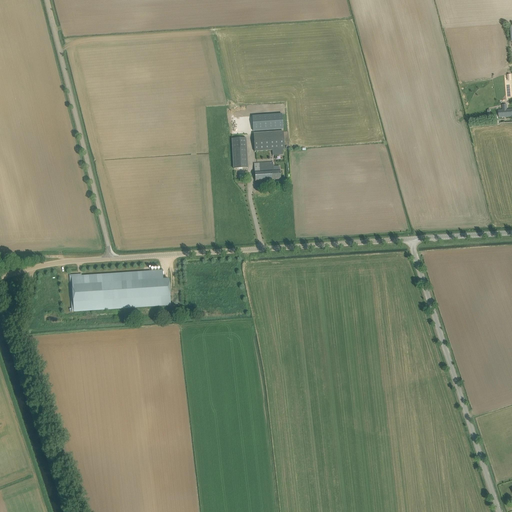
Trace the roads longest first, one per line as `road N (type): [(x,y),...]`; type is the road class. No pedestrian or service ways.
road 1 (unclassified): [(111,258),(410,240)]
road 2 (unclassified): [(410,240),(497,511)]
road 3 (unclassified): [(111,258),(46,0)]
road 4 (track): [(284,511),(246,250)]
road 5 (track): [(78,511),(22,341),(30,269)]
